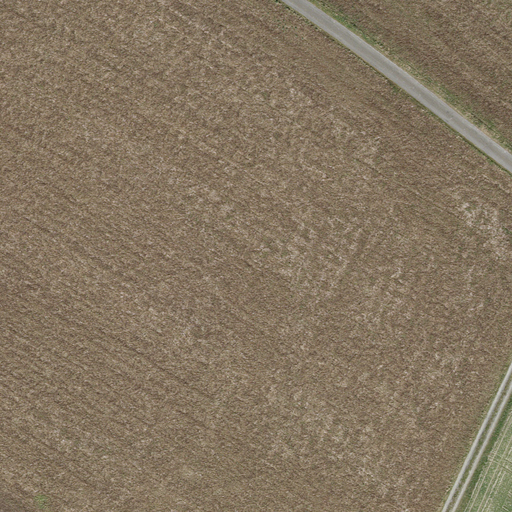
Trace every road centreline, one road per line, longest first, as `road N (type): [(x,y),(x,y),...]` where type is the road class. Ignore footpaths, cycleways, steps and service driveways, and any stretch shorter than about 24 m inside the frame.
road 1 (unclassified): [(295,0),(511,167)]
road 2 (track): [(511,390),(455,511)]
